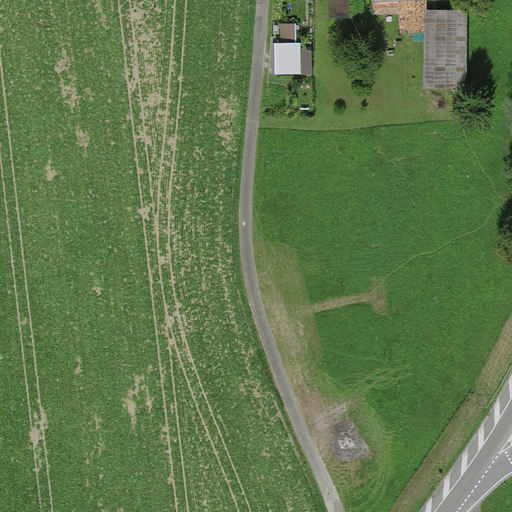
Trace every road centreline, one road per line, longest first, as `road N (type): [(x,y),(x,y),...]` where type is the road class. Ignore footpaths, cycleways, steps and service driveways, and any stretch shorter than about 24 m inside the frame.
road 1 (track): [(253,138),(246,246),(262,329),(334,511)]
road 2 (residential): [(265,0),(253,138)]
